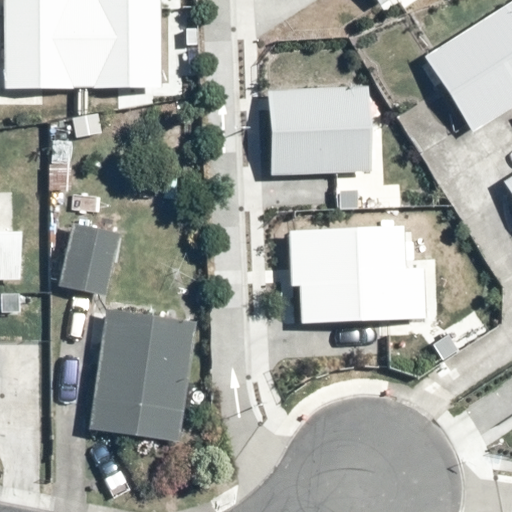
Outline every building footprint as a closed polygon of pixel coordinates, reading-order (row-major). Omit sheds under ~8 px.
[(5,0),(5,90),(163,90),(162,0),(5,0)] [(511,0),(509,0),(420,55),(467,132),(511,105),(511,174),(500,182),(511,201),(511,0)] [(268,92),(273,175),(374,170),(369,87),(268,92)] [(300,286),(302,325),(426,319),(423,269),(408,270),(406,225),(290,231),(292,286),(300,286)] [(115,233),(64,226),(55,289),(107,296),(115,233)] [(0,282),(16,283),(17,234),(0,233),(0,282)] [(188,319),(99,311),(88,432),(177,440),(188,319)]
